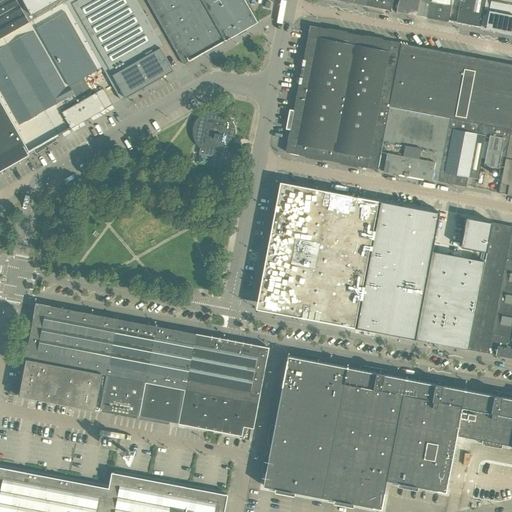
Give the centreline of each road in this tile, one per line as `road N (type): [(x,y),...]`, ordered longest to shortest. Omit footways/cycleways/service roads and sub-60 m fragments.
road 1 (unclassified): [(18,273),(36,175),(213,79),(272,85)]
road 2 (unclassified): [(511,367),(231,313)]
road 3 (unclassified): [(257,159),(511,208)]
road 4 (unclassified): [(246,455),(0,409)]
road 5 (unclassified): [(511,384),(281,340)]
road 6 (unclassified): [(287,6),(511,49)]
road 7 (unclassified): [(228,330),(15,290)]
road 8 (unclassified): [(231,313),(18,273)]
road 9 (residential): [(231,313),(257,159)]
road 10 (unclassified): [(281,340),(259,448),(246,455)]
